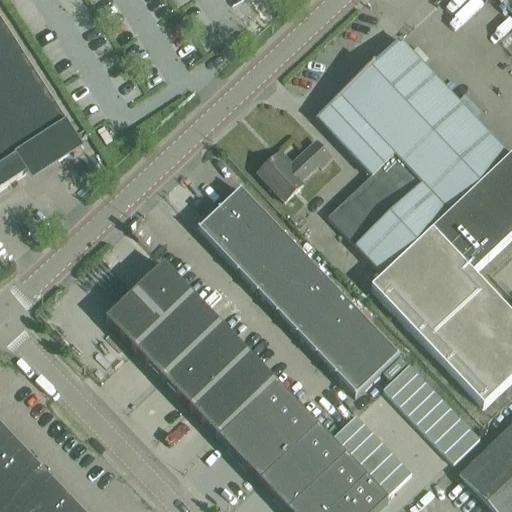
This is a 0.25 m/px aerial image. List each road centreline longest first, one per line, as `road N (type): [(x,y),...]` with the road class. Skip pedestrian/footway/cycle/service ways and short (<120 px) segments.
road 1 (unclassified): [(2,316),(339,0)]
road 2 (unclassified): [(184,511),(2,316)]
road 3 (unknown): [(44,0),(121,117),(183,81)]
